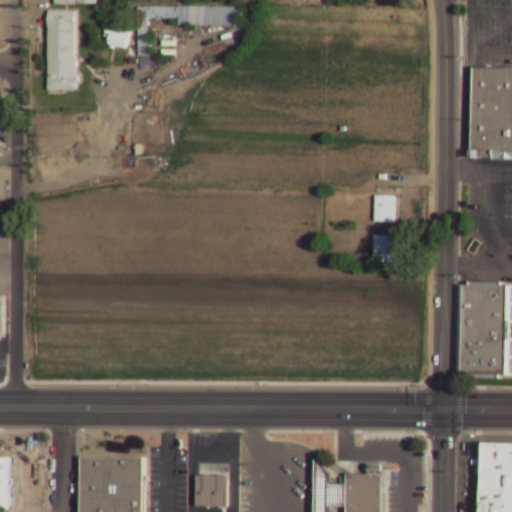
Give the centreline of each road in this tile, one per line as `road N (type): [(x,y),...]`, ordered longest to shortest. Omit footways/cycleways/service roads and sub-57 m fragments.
road 1 (secondary): [(511,414),(0,408)]
road 2 (tertiary): [(442,511),(442,0)]
road 3 (residential): [(13,409),(15,0)]
